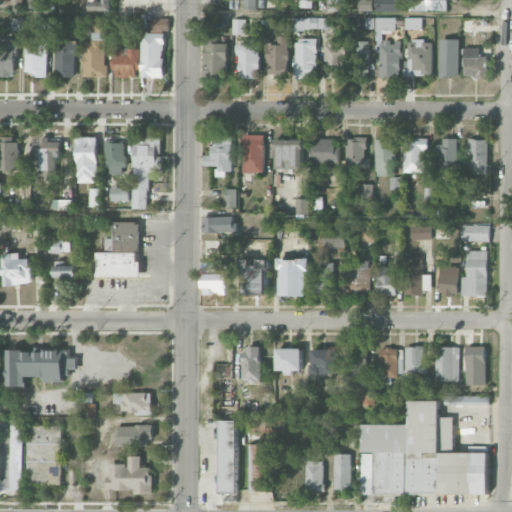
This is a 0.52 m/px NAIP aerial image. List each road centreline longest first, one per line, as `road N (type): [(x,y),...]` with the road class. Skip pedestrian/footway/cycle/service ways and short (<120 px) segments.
road 1 (residential): [(503,511),(508,0)]
road 2 (secondary): [(185,511),(188,0)]
road 3 (residential): [(511,115),(0,113)]
road 4 (residential): [(508,322),(0,321)]
